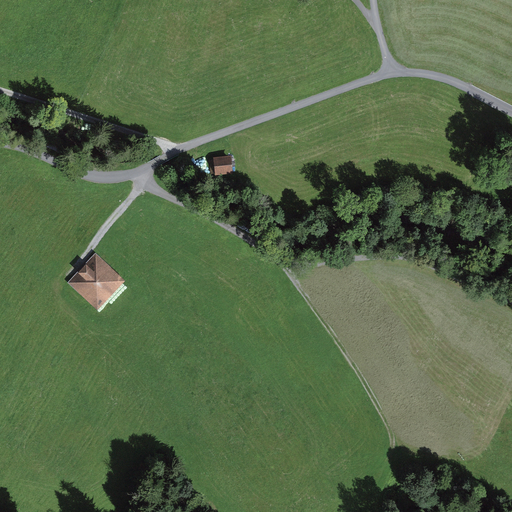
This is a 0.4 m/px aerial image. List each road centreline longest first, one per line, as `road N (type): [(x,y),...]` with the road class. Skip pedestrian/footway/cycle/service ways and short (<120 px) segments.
road 1 (track): [(87,254),(134,193),(138,171),(154,189),(284,266),(393,255),(511,293)]
road 2 (unclassified): [(394,68),(127,174),(82,172),(0,142)]
road 3 (track): [(284,266),(388,423),(392,449),(379,481)]
road 4 (track): [(177,150),(0,92)]
road 5 (unclassified): [(511,106),(443,73),(394,68)]
